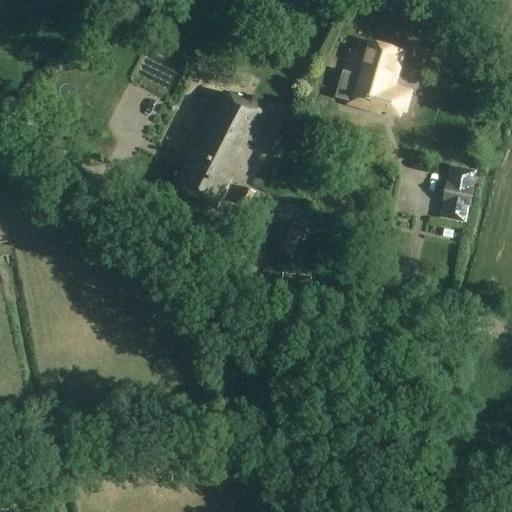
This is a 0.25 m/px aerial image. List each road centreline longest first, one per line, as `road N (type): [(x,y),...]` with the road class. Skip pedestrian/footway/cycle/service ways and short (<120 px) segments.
road 1 (unclassified): [(511,327),(263,300),(212,286),(0,104)]
road 2 (track): [(212,286),(283,428),(313,511)]
